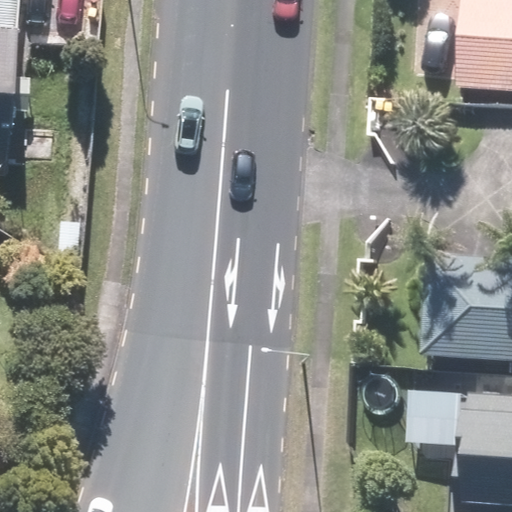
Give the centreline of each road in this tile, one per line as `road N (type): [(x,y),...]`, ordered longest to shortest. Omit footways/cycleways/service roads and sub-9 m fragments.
road 1 (primary): [(213,312),(235,0)]
road 2 (primary): [(143,511),(213,312)]
road 3 (primary): [(213,312),(227,511)]
